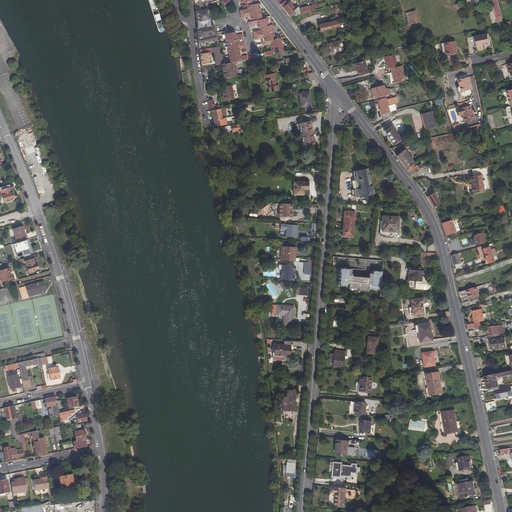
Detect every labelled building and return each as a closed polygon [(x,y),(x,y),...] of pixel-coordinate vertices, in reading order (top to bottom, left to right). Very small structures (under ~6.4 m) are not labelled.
[(250,16),(251,19),(262,17),(258,2),(255,3),(254,0),(240,0),(241,3),(247,1),(249,8),(240,10),(242,17),(250,16)] [(280,4),(284,10),(289,17),(314,10),(314,9),(317,8),(316,4),(299,9),(298,7),(295,9),(290,2),(287,4),(284,1),(280,4)] [(195,11),(197,22),(210,20),(208,9),(195,11)] [(419,22),(416,10),(407,13),(411,25),(419,22)] [(269,25),(268,18),(249,22),(249,25),(258,24),(259,27),(262,27),(263,30),(254,32),(256,39),(264,37),(265,41),(263,41),(264,45),(272,43),(274,50),(265,52),(266,57),(284,53),(281,38),(275,39),(273,24),(269,25)] [(343,23),(339,23),(338,21),(331,22),(319,25),(320,31),(343,26),(343,23)] [(199,45),(217,41),(213,25),(210,25),(210,24),(197,27),(199,45)] [(231,63),(235,62),(249,60),(248,56),(241,57),(240,51),(247,49),(245,42),(238,43),(238,40),(244,39),(243,35),(236,36),(236,33),(232,34),(231,32),(224,32),(226,41),(227,41),(231,63)] [(488,33),(476,36),(478,50),(484,48),(483,44),(490,43),(488,33)] [(343,50),(341,42),(345,41),(347,41),(346,38),(337,40),(337,38),(324,41),(324,44),(328,43),(330,53),(343,50)] [(456,49),(457,49),(455,41),(441,44),(443,56),(457,54),(456,49)] [(222,65),(223,65),(220,47),(199,51),(201,64),(211,62),(209,53),(214,52),(216,66),(222,65)] [(390,68),(397,67),(394,54),(384,57),(386,69),(390,68)] [(365,61),(355,64),(359,76),(368,73),(365,61)] [(234,77),(238,76),(235,62),(231,63),(223,65),(222,65),(224,79),(234,77)] [(397,67),(390,68),(391,73),(392,73),(392,75),(393,81),(403,79),(400,66),(397,67)] [(276,78),(275,73),(264,76),(265,80),(268,80),(270,87),(269,87),(270,92),(278,90),(277,86),(276,86),(275,79),(276,78)] [(472,89),(469,77),(457,80),(459,87),(457,87),(457,89),(457,91),(459,92),(472,89)] [(231,86),(221,88),(224,101),(234,99),(231,86)] [(379,97),(389,94),(388,89),(385,89),(384,86),(376,88),(379,97)] [(302,93),(299,94),(301,107),(312,105),(310,92),(302,93)] [(387,100),(388,105),(398,102),(396,97),(387,100)] [(387,98),(380,100),(378,100),(384,120),(391,116),(390,111),(396,110),(394,104),(389,106),(388,105),(387,100),(387,98)] [(211,111),(216,110),(213,100),(208,101),(211,111)] [(468,106),(457,109),(458,114),(462,114),(463,122),(471,120),(472,119),(472,115),(470,114),(468,106)] [(216,110),(211,111),(215,127),(227,125),(225,119),(227,118),(224,109),(216,110)] [(426,130),(436,127),(432,112),(422,114),(426,130)] [(315,143),(311,126),(311,125),(310,121),(298,124),(303,145),(315,143)] [(231,125),(232,132),(244,130),(243,124),(231,125)] [(392,126),(384,131),(393,145),(401,140),(392,126)] [(391,149),(401,162),(409,156),(402,146),(391,149)] [(401,162),(406,169),(414,163),(409,156),(401,162)] [(417,167),(414,163),(406,169),(408,171),(418,169),(419,169),(420,168),(421,168),(419,165),(417,167)] [(370,186),(367,169),(354,172),(357,190),(355,190),(356,197),(375,193),(374,186),(370,186)] [(470,177),(472,187),(473,187),(474,193),(485,191),(482,175),(470,177)] [(303,190),(307,190),(307,182),(294,182),(294,195),(303,195),(303,190)] [(5,189),(0,190),(3,201),(13,198),(9,185),(4,186),(5,189)] [(441,204),(434,193),(427,197),(434,208),(441,204)] [(292,204),(269,203),(261,209),(266,216),(271,212),(275,212),(278,212),(278,217),(292,217),(292,204)] [(354,225),(355,212),(344,211),(343,224),(354,225)] [(399,217),(383,216),(382,231),(398,232),(399,217)] [(445,235),(455,232),(451,220),(448,221),(445,222),(441,223),(445,235)] [(286,229),(285,237),(297,238),(298,225),(286,224),(286,229)] [(343,224),(342,236),(353,237),(354,225),(343,224)] [(17,242),(25,240),(24,236),(26,236),(23,226),(12,229),(15,239),(16,239),(17,242)] [(474,238),(475,245),(485,242),(482,233),(474,235),(475,238),(474,238)] [(31,253),(27,240),(25,240),(17,242),(12,244),(14,249),(16,249),(17,252),(21,251),(22,256),(31,253)] [(296,247),(281,246),(280,260),(295,261),(295,258),(296,247)] [(487,263),(494,261),(489,247),(483,249),(484,253),(487,263)] [(460,264),(458,253),(456,254),(455,254),(453,254),(452,255),(451,256),(453,265),(460,264)] [(29,258),(27,259),(27,260),(25,261),(28,271),(37,268),(35,258),(30,260),(29,258)] [(281,280),(294,281),(294,276),(293,276),(293,271),(294,271),(295,266),(278,264),(278,268),(280,271),(282,271),(281,280)] [(409,267),(408,289),(415,289),(416,281),(421,281),(422,276),(422,268),(409,267)] [(12,279),(8,268),(0,270),(0,278),(1,283),(12,279)] [(368,289),(381,290),(382,273),(372,272),(372,274),(372,279),(372,283),(368,282),(369,277),(352,276),(347,275),(347,269),(347,268),(339,268),(338,285),(346,286),(346,283),(349,284),(349,288),(358,289),(358,291),(367,292),(368,289)] [(427,277),(422,276),(421,281),(416,281),(415,289),(426,290),(428,290),(429,288),(430,286),(431,284),(430,281),(429,280),(428,279),(427,279),(427,277)] [(25,286),(28,295),(41,291),(46,290),(43,281),(25,286)] [(283,291),(287,288),(282,281),(279,283),(283,291)] [(307,296),(308,288),(300,287),(299,295),(307,296)] [(480,296),(479,293),(477,287),(460,292),(461,296),(469,294),(470,299),(480,296)] [(82,297),(74,300),(80,320),(88,318),(82,297)] [(423,314),(422,304),(424,303),(423,298),(410,300),(412,315),(423,314)] [(294,306),(272,305),(271,315),(284,316),(283,325),(293,325),(294,306)] [(473,311),(476,323),(467,325),(468,330),(481,327),(480,322),(485,321),(482,309),(473,311)] [(88,321),(84,322),(87,333),(91,332),(90,328),(92,328),(91,323),(89,324),(88,321)] [(429,323),(417,325),(420,342),(432,341),(429,323)] [(506,334),(506,329),(503,330),(502,325),(489,327),(490,336),(491,336),(500,334),(506,334)] [(500,334),(491,336),(493,350),(506,348),(505,338),(501,338),(500,334)] [(86,337),(98,379),(104,377),(93,335),(86,337)] [(377,354),(378,338),(368,337),(366,353),(377,354)] [(289,356),(290,346),(284,345),(275,345),(274,355),(284,355),(289,356)] [(344,352),(334,351),(333,365),(343,366),(344,352)] [(423,353),(425,367),(436,366),(434,352),(423,353)] [(45,357),(39,359),(40,366),(48,364),(46,358),(46,357),(45,357)] [(475,358),(477,367),(482,366),(481,362),(483,361),(483,357),(475,358)] [(37,366),(40,366),(39,359),(33,360),(18,363),(19,368),(23,387),(30,386),(29,380),(27,380),(24,367),(36,364),(37,366)] [(298,380),(305,380),(307,366),(299,365),(298,380)] [(57,367),(46,370),(47,376),(46,376),(47,380),(48,380),(48,381),(60,379),(57,367)] [(488,389),(499,386),(497,378),(498,377),(498,378),(511,375),(511,370),(480,378),(481,383),(487,382),(488,389)] [(427,374),(430,396),(443,393),(440,372),(427,374)] [(17,375),(7,378),(10,389),(20,387),(17,375)] [(357,390),(358,390),(362,390),(361,392),(370,393),(372,378),(360,377),(359,382),(357,381),(356,383),(355,388),(357,390)] [(507,388),(496,391),(498,399),(508,396),(511,395),(511,390),(511,387),(507,388)] [(295,391),(287,391),(287,397),(283,397),(282,410),(294,411),(295,391)] [(46,399),(47,403),(47,405),(48,408),(53,407),(55,416),(59,415),(59,412),(56,402),(55,397),(46,399)] [(75,398),(67,400),(69,409),(73,409),(77,408),(75,398)] [(485,403),(487,411),(497,409),(495,401),(485,403)] [(355,402),(354,414),(364,415),(366,402),(355,402)] [(9,407),(12,420),(22,418),(20,410),(15,411),(14,406),(9,407)] [(69,409),(63,411),(59,412),(59,415),(60,416),(62,416),(62,417),(62,421),(68,420),(67,418),(70,417),(69,414),(74,413),(73,409),(69,409)] [(455,410),(442,412),(444,426),(442,426),(444,434),(458,432),(455,410)] [(372,421),(362,420),(360,433),(370,434),(372,421)] [(410,420),(409,430),(424,431),(425,422),(410,420)] [(41,455),(38,439),(36,431),(31,432),(36,456),(41,455)] [(84,440),(86,440),(84,431),(74,432),(76,442),(84,440)] [(43,438),(38,439),(41,455),(47,454),(43,438)] [(79,448),(86,447),(84,440),(76,442),(73,442),(75,449),(79,448)] [(337,449),(336,454),(348,455),(349,441),(337,440),(337,449)] [(5,459),(22,456),(21,449),(16,450),(15,446),(3,448),(4,452),(5,457),(5,459)] [(458,458),(461,471),(472,469),(469,456),(458,458)] [(357,468),(357,464),(352,464),(352,466),(342,465),(342,463),(334,462),(333,477),(341,478),(341,476),(352,477),(352,473),(357,473),(358,471),(360,472),(360,468),(357,468)] [(287,463),(286,473),(294,474),(295,464),(287,463)] [(65,487),(77,485),(75,475),(63,477),(65,487)] [(41,480),(39,480),(34,481),(35,491),(49,488),(47,477),(41,478),(41,479),(41,480)] [(14,482),(11,483),(13,495),(17,494),(17,493),(27,492),(26,487),(24,479),(24,478),(14,480),(14,482)] [(7,480),(0,481),(0,493),(9,492),(7,480)] [(469,498),(469,496),(476,495),(473,481),(458,484),(460,494),(461,493),(462,499),(469,498)] [(345,507),(346,497),(356,498),(357,490),(346,489),(346,488),(332,487),(331,493),(336,494),(335,506),(345,507)] [(296,509),(298,496),(290,495),(289,508),(296,509)]
